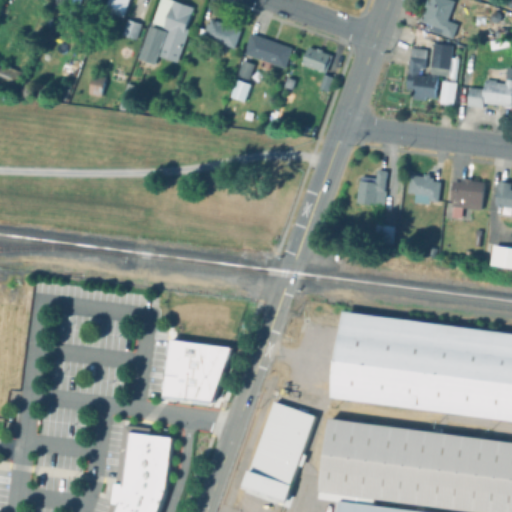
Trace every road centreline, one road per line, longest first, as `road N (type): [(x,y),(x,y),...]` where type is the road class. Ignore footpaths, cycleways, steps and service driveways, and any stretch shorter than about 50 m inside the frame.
road 1 (tertiary): [(204,511),(344,123)]
road 2 (track): [(328,165),(271,155),(148,174),(0,171)]
road 3 (residential): [(511,146),(344,123)]
road 4 (tertiary): [(344,123),(387,0)]
